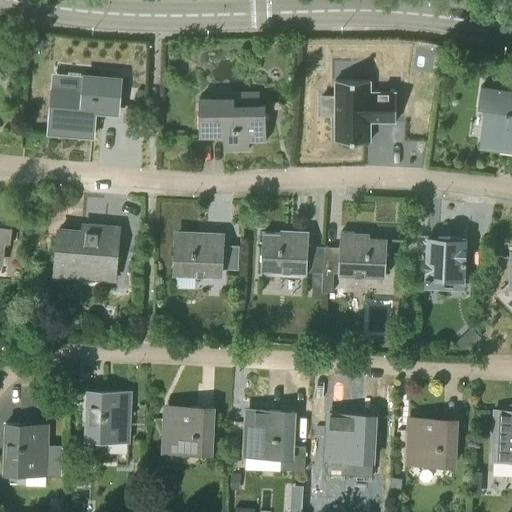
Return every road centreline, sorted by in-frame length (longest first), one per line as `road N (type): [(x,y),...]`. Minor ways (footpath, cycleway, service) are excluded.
road 1 (residential): [(0,394),(25,364),(48,355),(511,366)]
road 2 (tertiary): [(511,27),(372,10),(155,18),(0,2)]
road 3 (residential): [(511,186),(0,162)]
